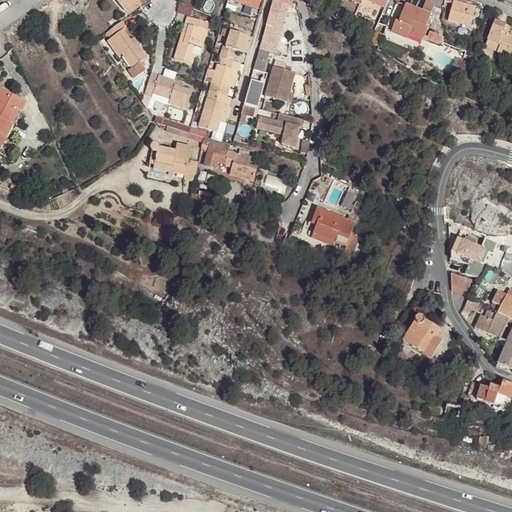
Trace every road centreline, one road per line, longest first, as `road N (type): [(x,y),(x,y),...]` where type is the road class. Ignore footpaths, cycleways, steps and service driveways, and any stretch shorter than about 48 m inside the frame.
road 1 (motorway): [(496,511),(170,401),(0,332)]
road 2 (motorway): [(0,384),(346,511)]
road 3 (residential): [(283,232),(314,159),(317,95),(300,0)]
road 4 (residential): [(440,273),(437,207),(449,159),(470,148),(511,156)]
